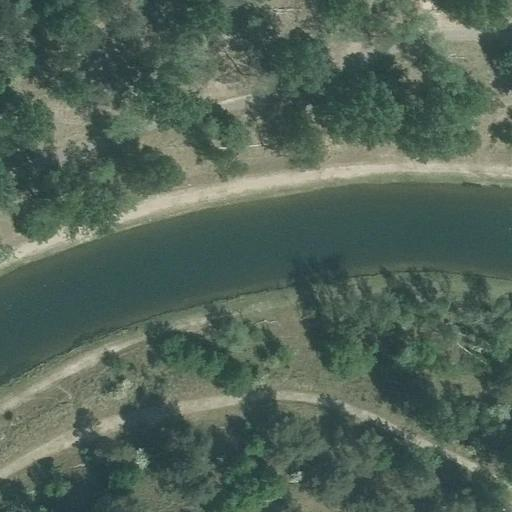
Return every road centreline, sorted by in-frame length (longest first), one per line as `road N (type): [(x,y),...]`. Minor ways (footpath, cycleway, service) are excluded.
road 1 (track): [(0,471),(106,422),(182,405),(306,394),(511,488)]
road 2 (track): [(511,42),(410,41),(307,84),(165,121),(0,181)]
